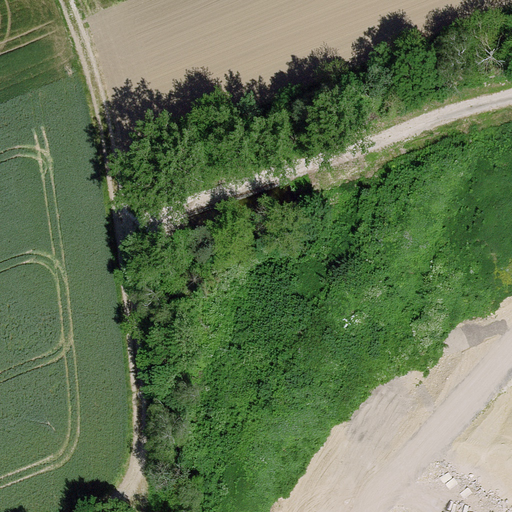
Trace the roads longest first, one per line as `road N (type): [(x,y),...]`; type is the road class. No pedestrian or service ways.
road 1 (track): [(102,511),(130,488),(136,469),(122,236),(134,231)]
road 2 (track): [(122,236),(105,122),(66,0)]
road 3 (track): [(511,350),(371,511)]
